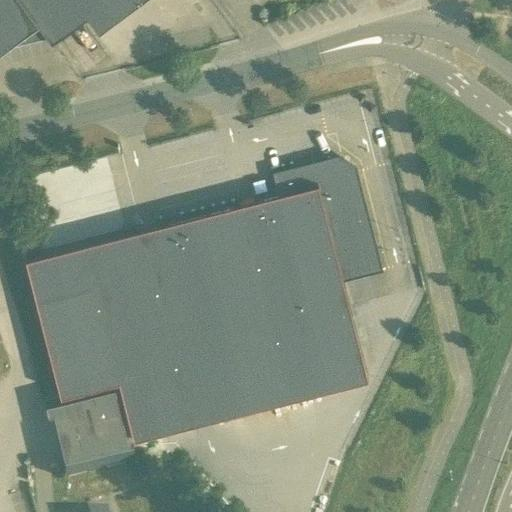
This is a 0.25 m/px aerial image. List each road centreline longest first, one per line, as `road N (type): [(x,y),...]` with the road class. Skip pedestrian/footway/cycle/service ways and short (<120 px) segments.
road 1 (unclassified): [(357,43),(0,133)]
road 2 (primary): [(511,389),(467,511)]
